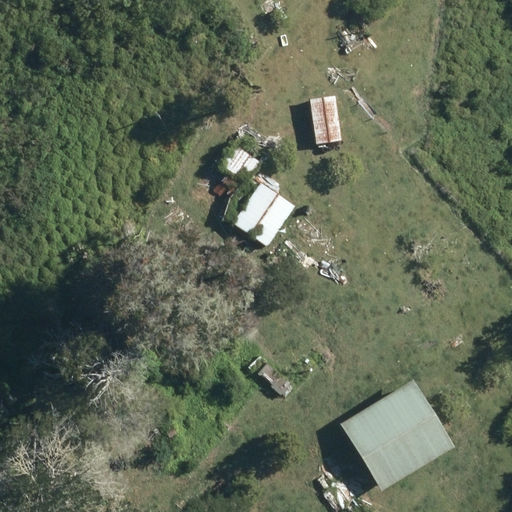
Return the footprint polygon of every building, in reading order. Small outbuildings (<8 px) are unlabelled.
[(309,97),(315,143),(341,140),(335,94),(309,97)] [(264,162),(241,143),(227,161),(250,180),(264,162)] [(232,222),(266,245),(295,204),(261,180),(232,222)] [(298,386),(265,353),(251,366),(284,400),(298,386)] [(340,423),(381,490),(453,446),(412,379),(340,423)]
